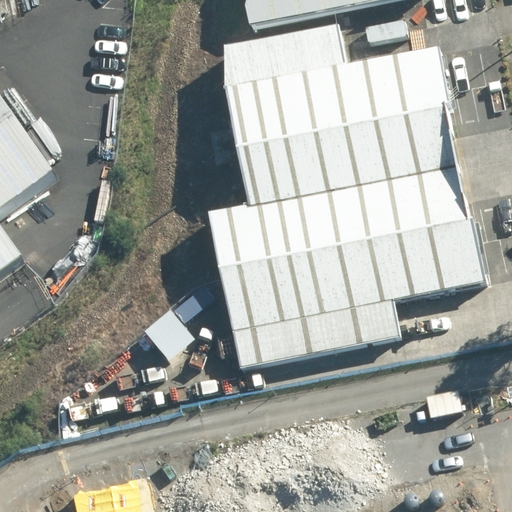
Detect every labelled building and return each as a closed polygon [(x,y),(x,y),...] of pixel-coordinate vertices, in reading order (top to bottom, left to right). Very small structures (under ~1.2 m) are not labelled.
[(395,0),(254,0),(250,15),(254,32),(397,4),(395,0)] [(235,214),(429,178),(408,68),(215,104),(235,214)] [(0,209),(52,172),(0,101),(0,209)] [(429,178),(193,221),(215,340),(451,297),(429,178)] [(205,342),(167,311),(146,337),(184,368),(205,342)] [(372,311),(215,340),(223,381),(380,352),(372,311)] [(498,511),(491,469),(335,499),(337,511),(498,511)]
